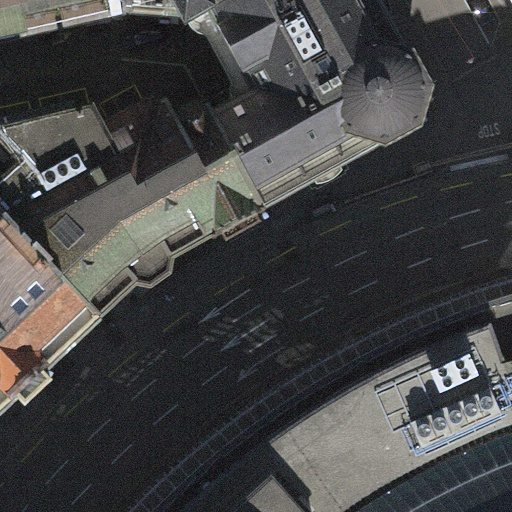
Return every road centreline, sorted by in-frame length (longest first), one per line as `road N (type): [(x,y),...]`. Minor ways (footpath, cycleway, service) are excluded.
road 1 (tertiary): [(486,216),(388,251),(254,320),(108,435),(37,511)]
road 2 (residential): [(438,0),(485,91),(486,216)]
